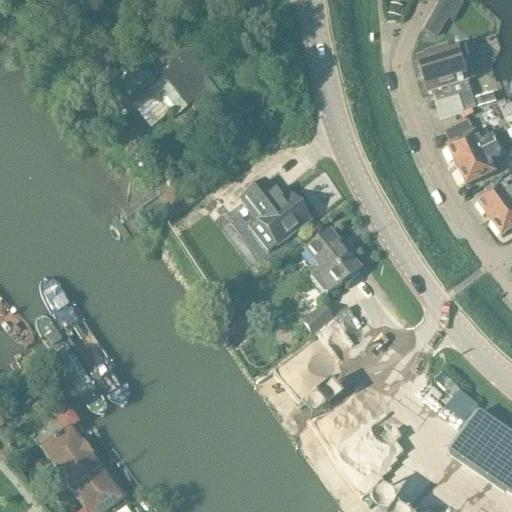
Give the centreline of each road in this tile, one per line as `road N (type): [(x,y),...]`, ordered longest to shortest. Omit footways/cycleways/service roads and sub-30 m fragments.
road 1 (tertiary): [(511,385),(423,287),(379,214),(335,116),(313,0)]
road 2 (residential): [(424,0),(400,68),(403,103),(452,214),(492,266)]
road 3 (unknown): [(450,320),(425,342),(411,405),(445,477),(484,511)]
